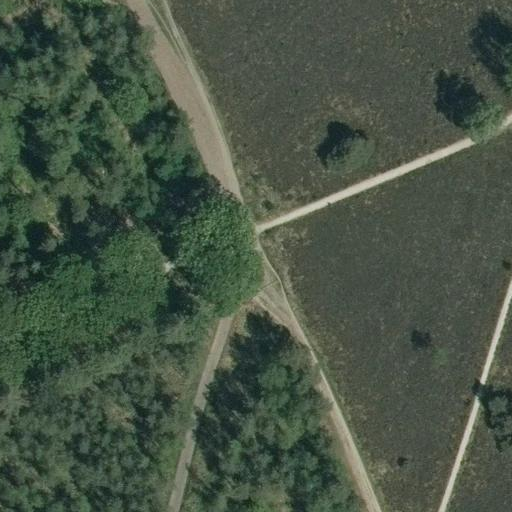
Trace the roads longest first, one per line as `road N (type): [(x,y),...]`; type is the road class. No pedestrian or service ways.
road 1 (track): [(247,239),(329,400),(371,511)]
road 2 (track): [(132,0),(247,239)]
road 3 (track): [(0,345),(232,246)]
